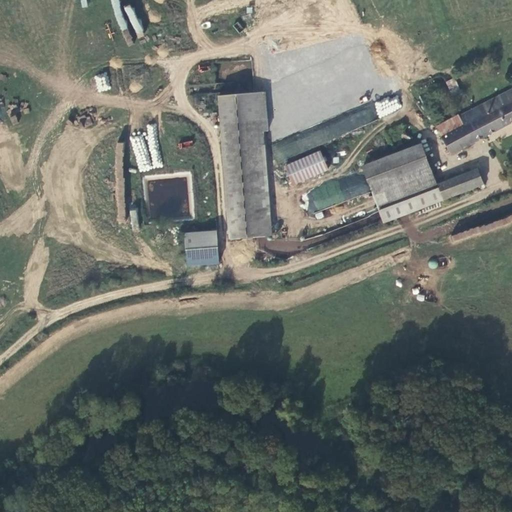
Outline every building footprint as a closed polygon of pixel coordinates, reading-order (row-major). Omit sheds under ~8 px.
[(107,72),(94,75),(97,92),(111,90),(107,72)] [(451,93),(460,89),(454,78),(445,82),(451,93)] [(451,152),(511,119),(511,89),(511,87),(486,100),(476,105),(482,116),(442,135),(451,152)] [(263,93),(217,96),(230,239),(265,236),(257,144),(267,143),(263,93)] [(297,152),(404,111),(398,95),(291,136),(297,152)] [(436,124),(442,135),(482,116),(476,105),(460,113),(460,112),(436,124)] [(410,137),(404,125),(388,133),(393,145),(410,137)] [(380,210),(436,188),(434,184),(418,144),(362,166),(380,210)] [(328,168),(321,151),(287,164),(294,182),(328,168)] [(475,167),(434,184),(436,188),(440,198),(481,181),(475,167)] [(303,193),(311,214),(369,192),(361,171),(303,193)] [(451,242),(511,224),(511,213),(476,224),(475,219),(447,227),(451,242)] [(219,262),(216,231),(184,235),(187,265),(219,262)]
